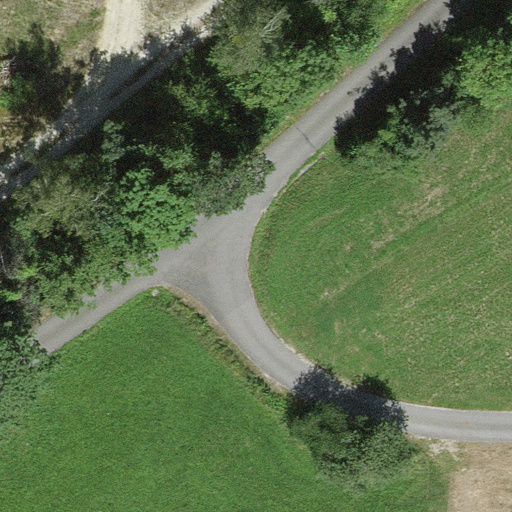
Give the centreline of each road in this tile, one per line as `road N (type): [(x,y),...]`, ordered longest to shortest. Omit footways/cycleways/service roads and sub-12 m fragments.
road 1 (residential): [(456,0),(188,252),(0,371)]
road 2 (track): [(511,433),(422,427),(322,398),(251,347),(188,252)]
